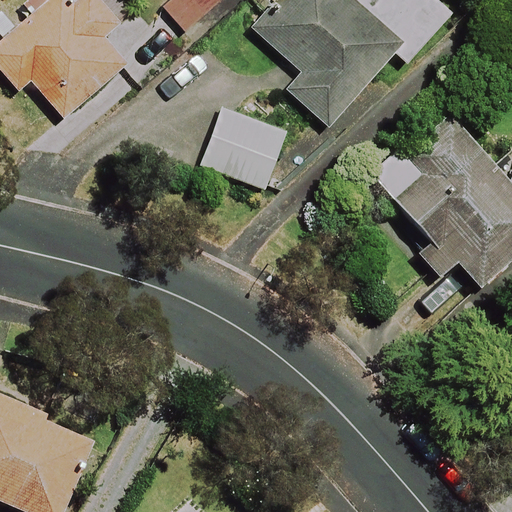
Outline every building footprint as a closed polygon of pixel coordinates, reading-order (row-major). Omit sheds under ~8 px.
[(96,0),(76,0),(68,7),(61,0),(49,0),(0,41),(0,74),(16,94),(30,82),(63,122),(129,68),(103,37),(117,26),(96,0)] [(222,0),(172,0),(163,10),(190,35),(222,0)] [(400,47),(347,0),(282,0),(253,32),(305,79),(290,96),(335,137),(375,92),(366,84),(400,47)] [(446,104),(365,178),(426,246),(414,257),(436,281),(452,266),(478,295),(511,264),(511,140),(494,157),(446,104)] [(285,136),(222,111),(204,158),(267,183),(285,136)] [(69,511),(101,443),(0,397),(0,503),(19,511),(69,511)]
